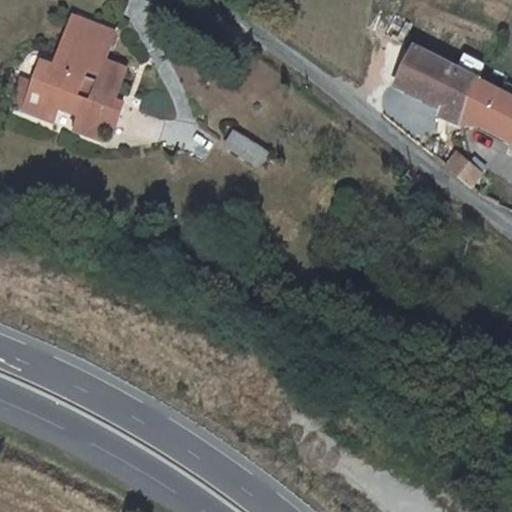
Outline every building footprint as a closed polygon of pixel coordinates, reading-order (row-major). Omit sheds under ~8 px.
[(104,69),(116,34),(76,20),(57,69),(45,65),(36,88),(49,92),(41,113),(57,118),(60,108),(82,117),(78,130),(104,140),(109,126),(117,128),(125,105),(112,100),(97,94),(93,104),(77,97),(87,71),(101,76),(104,69)] [(466,59),(460,72),(418,50),(398,88),(442,110),(441,116),(463,125),(481,83),(478,82),(485,69),(466,59)] [(110,71),(104,86),(116,91),(120,92),(120,90),(127,70),(112,65),(110,71)] [(112,100),(116,91),(104,86),(110,71),(104,69),(101,76),(87,71),(77,97),(93,104),(97,94),(112,100)] [(39,117),(40,115),(41,113),(49,92),(36,88),(24,82),(14,108),(39,117)] [(500,93),(511,99),(511,85),(506,82),(500,93)] [(511,134),(511,99),(500,93),(481,83),(463,125),(483,129),(500,137),(504,130),(511,134)] [(55,122),(57,118),(41,113),(40,115),(55,122)] [(511,134),(504,130),(500,137),(511,143),(511,134)] [(270,155),(236,132),(227,146),(261,169),(270,155)] [(459,156),(447,169),(459,179),(469,165),(459,156)] [(469,165),(459,179),(471,189),(486,171),(474,160),(470,164),(469,165)]
